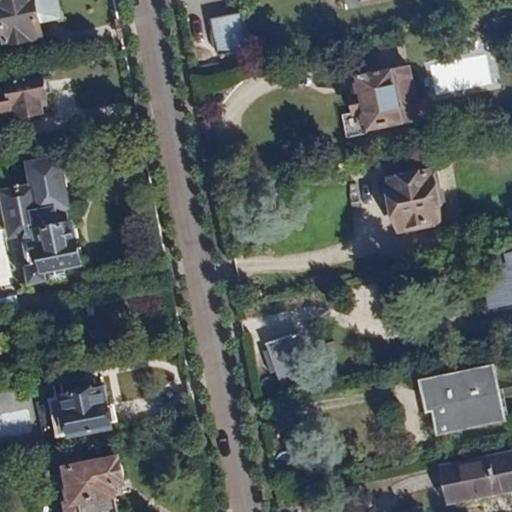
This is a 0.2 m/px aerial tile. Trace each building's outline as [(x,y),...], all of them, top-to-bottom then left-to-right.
[(57,0),(0,0),(0,2),(9,44),(41,37),(38,22),(60,17),(57,0)] [(244,16),(212,21),(218,57),(250,52),(244,16)] [(357,83),(361,101),(352,102),(355,117),(365,116),(369,134),(407,125),(396,75),(357,83)] [(48,78),(0,88),(0,122),(50,112),(47,99),(51,96),(48,78)] [(73,79),(52,80),(52,114),(73,114),(73,79)] [(436,156),(392,164),(404,233),(440,226),(438,213),(444,212),(447,209),(436,156)] [(53,190),(23,195),(32,243),(44,241),(49,270),(46,271),(50,290),(84,284),(81,272),(101,269),(94,228),(90,228),(77,167),(49,173),(53,190)] [(19,225),(0,228),(0,285),(1,292),(30,286),(19,225)] [(511,250),(493,254),(497,275),(511,271),(511,250)] [(0,310),(18,306),(15,295),(0,298),(0,310)] [(305,332),(269,339),(279,388),(314,381),(305,332)] [(495,370),(427,385),(438,434),(506,420),(495,370)] [(108,389),(66,397),(74,435),(115,427),(108,389)] [(511,457),(443,471),(449,504),(470,500),(472,503),(510,495),(507,485),(511,483),(511,457)] [(72,469),(79,502),(70,503),(71,511),(122,511),(118,487),(127,484),(122,459),(72,469)] [(393,499),(416,491),(412,479),(389,487),(393,499)]
